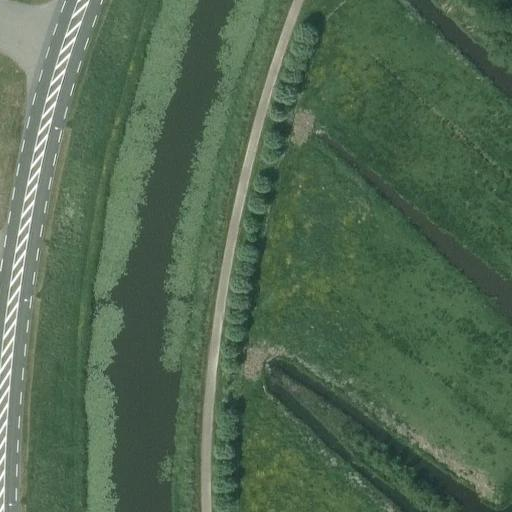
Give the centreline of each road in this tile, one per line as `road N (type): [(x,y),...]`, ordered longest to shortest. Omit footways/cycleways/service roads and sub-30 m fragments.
road 1 (primary): [(8,511),(26,284),(67,86),(96,0)]
road 2 (primary): [(69,0),(30,131),(0,332)]
